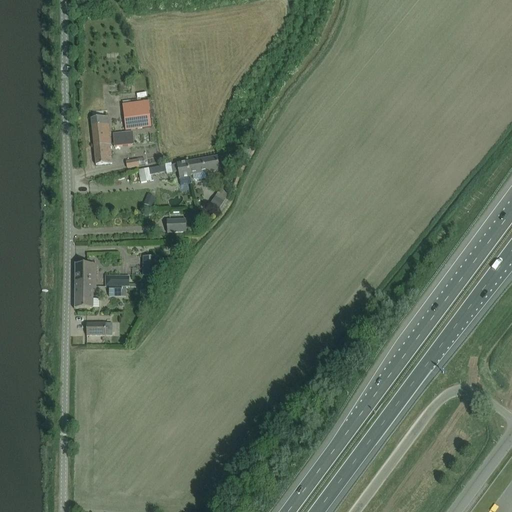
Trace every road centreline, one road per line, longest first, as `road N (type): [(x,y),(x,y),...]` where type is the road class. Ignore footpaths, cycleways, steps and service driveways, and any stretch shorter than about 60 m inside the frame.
road 1 (unclassified): [(63,511),(63,0)]
road 2 (motorway): [(511,210),(287,511)]
road 3 (motorway): [(316,511),(511,251)]
road 4 (unclassified): [(355,511),(448,393),(475,393),(511,419)]
